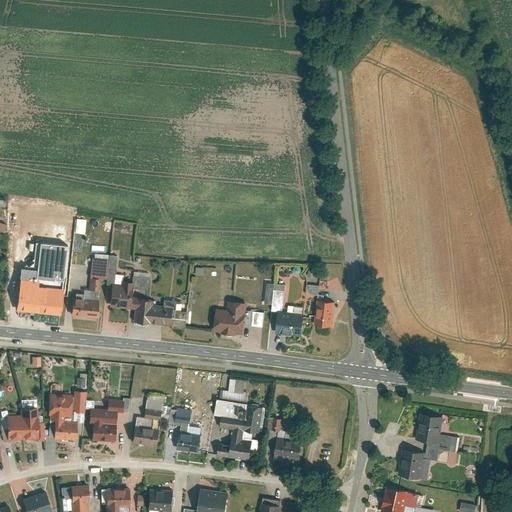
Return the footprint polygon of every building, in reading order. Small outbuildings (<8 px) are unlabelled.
[(20,267),(16,308),(62,312),(63,296),(61,296),(66,244),(38,241),(35,269),(20,267)] [(114,267),(116,254),(109,253),(107,266),(114,267)] [(104,279),(107,258),(92,257),(90,277),(101,278),(104,279)] [(115,268),(113,282),(121,283),(123,269),(115,268)] [(147,288),(148,277),(133,275),(132,281),(132,286),(147,288)] [(317,283),(318,275),(309,275),(309,283),(317,283)] [(101,278),(90,277),(89,289),(99,290),(101,278)] [(122,286),(112,285),(109,305),(134,307),(135,297),(135,295),(131,294),(132,286),(132,281),(123,280),(122,286)] [(309,283),(308,293),(321,294),(322,284),(309,283)] [(284,290),(273,289),(271,309),(282,310),(284,290)] [(99,298),(74,296),(72,316),(98,318),(99,298)] [(132,320),(149,321),(150,304),(151,299),(135,297),(134,307),(132,320)] [(226,309),(216,308),(214,328),(222,329),(222,331),(231,332),(232,330),(241,331),(241,323),(243,323),(245,310),(246,302),(227,300),(226,309)] [(334,302),(317,300),(314,323),(331,325),(334,302)] [(170,309),(171,306),(150,304),(149,321),(169,323),(170,309)] [(169,324),(185,326),(187,311),(170,309),(169,323),(169,324)] [(261,325),(263,312),(245,310),(243,323),(261,325)] [(302,314),(278,311),(276,332),(300,335),(302,314)] [(34,355),(34,365),(43,365),(43,355),(34,355)] [(79,373),(80,386),(88,386),(87,372),(79,373)] [(85,390),(74,390),(74,409),(84,409),(85,390)] [(146,392),(145,408),(161,410),(163,394),(146,392)] [(70,415),(71,394),(48,393),(47,414),(49,414),(62,414),(70,415)] [(121,409),(122,400),(107,399),(106,409),(115,409),(121,409)] [(238,402),(216,399),(214,414),(220,415),(236,417),(238,402)] [(259,432),(262,405),(248,403),(246,418),(245,430),(259,432)] [(6,414),(7,438),(36,438),(36,421),(36,407),(19,407),(20,414),(6,414)] [(106,409),(90,408),(89,422),(92,422),(114,424),(115,409),(106,409)] [(161,410),(145,408),(143,417),(160,419),(161,410)] [(192,410),(177,408),(176,421),(190,423),(192,410)] [(442,415),(420,412),(419,418),(416,438),(438,442),(442,415)] [(236,417),(220,415),(218,426),(232,428),(242,429),(245,430),(246,418),(236,417)] [(282,417),(270,416),(269,428),(280,429),(282,417)] [(62,420),(53,420),(53,437),(76,438),(77,421),(62,420)] [(114,424),(92,422),(91,439),(115,440),(115,424),(114,424)] [(160,428),(134,425),(132,442),(159,445),(160,428)] [(219,442),(217,454),(248,458),(251,440),(241,439),(242,429),(232,428),(230,444),(219,442)] [(200,434),(180,431),(177,449),(179,449),(198,452),(200,434)] [(302,440),(276,437),(274,454),(299,457),(302,440)] [(423,452),(402,448),(398,474),(419,478),(423,456),(423,452)] [(430,458),(423,456),(419,478),(427,479),(430,458)] [(87,485),(60,486),(61,498),(70,498),(70,511),(87,511),(87,501),(88,501),(87,485)] [(418,492),(386,486),(381,511),(384,511),(402,511),(404,504),(415,506),(418,492)] [(130,487),(106,488),(106,504),(117,504),(130,504),(130,487)] [(174,490),(150,489),(149,508),(173,510),(174,490)] [(225,511),(228,493),(199,489),(197,510),(196,511),(202,511),(225,511)] [(45,491),(22,498),(26,511),(45,511),(52,510),(45,491)] [(278,511),(280,504),(260,502),(258,511),(278,511)] [(474,511),(476,505),(461,502),(459,511),(464,511),(474,511)]
